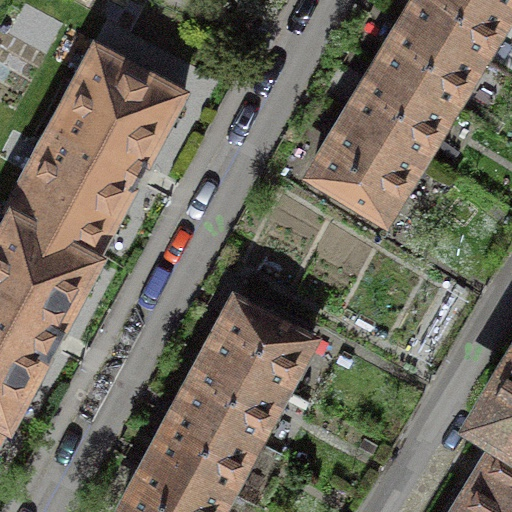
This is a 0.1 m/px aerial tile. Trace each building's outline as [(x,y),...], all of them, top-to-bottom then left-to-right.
[(481,58),(511,9),(495,0),(415,0),(407,13),(481,58)] [(511,0),(495,0),(511,9),(511,7),(511,0)] [(452,107),(481,58),(407,13),(401,24),(378,62),(452,107)] [(95,42),(8,205),(100,255),(100,253),(97,251),(141,171),(185,90),(95,42)] [(422,156),(452,107),(378,62),(371,73),(348,111),(422,156)] [(385,217),(422,156),(348,111),(342,122),(311,172),(385,217)] [(10,209),(0,226),(0,417),(9,422),(54,339),(100,255),(8,205),(7,207),(10,209)] [(207,348),(283,389),(312,337),(235,296),(230,307),(207,348)] [(256,440),(283,389),(207,348),(202,359),(180,399),(256,440)] [(511,433),(511,361),(507,370),(508,370),(499,385),(498,385),(493,394),(484,410),(483,409),(479,416),(510,435),(511,433)] [(229,490),(256,440),(180,399),(174,409),(153,449),(229,490)] [(8,424),(9,422),(0,417),(0,432),(5,422),(8,424)] [(511,511),(511,433),(510,435),(482,480),(462,511),(511,511)] [(119,511),(217,511),(229,490),(153,449),(148,459),(119,511)]
